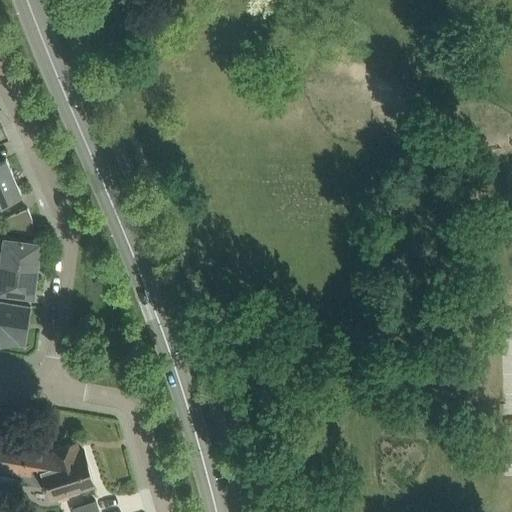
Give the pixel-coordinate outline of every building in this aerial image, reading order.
[(0,203),(23,194),(7,157),(0,160),(0,203)] [(27,208),(5,218),(3,228),(31,233),(33,221),(32,221),(32,220),(27,208)] [(0,245),(0,261),(36,267),(40,241),(20,239),(6,237),(5,247),(0,245)] [(0,288),(13,290),(33,293),(36,267),(0,261),(0,288)] [(0,298),(0,339),(13,341),(25,343),(27,333),(31,304),(12,301),(0,298)] [(0,440),(0,467),(23,471),(21,480),(40,484),(48,481),(49,484),(50,484),(53,494),(58,500),(69,497),(70,489),(94,481),(83,448),(78,449),(76,441),(52,449),(0,440)] [(100,511),(96,498),(73,506),(74,511),(100,511)]
